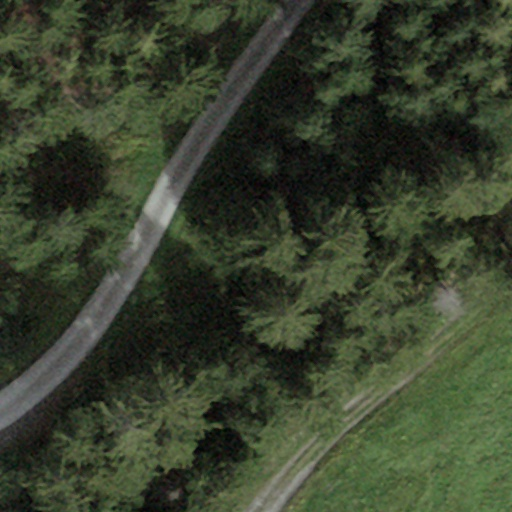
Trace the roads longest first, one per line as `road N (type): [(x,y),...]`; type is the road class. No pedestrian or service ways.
road 1 (track): [(0,410),(54,374),(163,216),(246,51),(283,0)]
road 2 (track): [(511,305),(292,511)]
